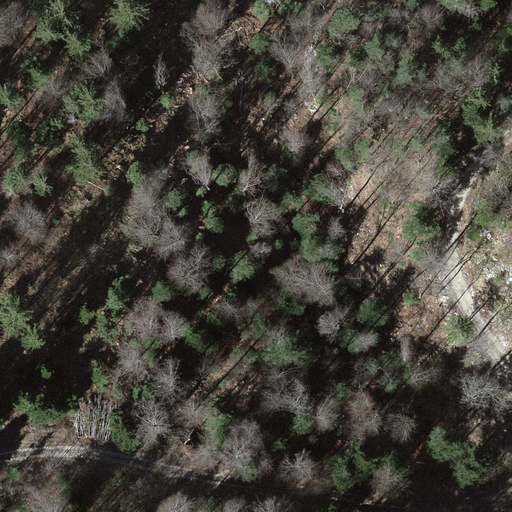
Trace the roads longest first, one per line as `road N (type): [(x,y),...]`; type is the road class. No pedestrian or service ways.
road 1 (track): [(511,496),(475,504),(388,501),(94,453),(0,459)]
road 2 (track): [(511,131),(484,149),(460,189),(451,228),(456,281),(511,368)]
